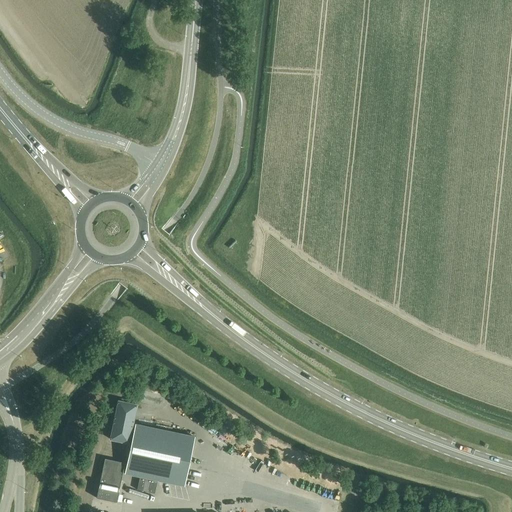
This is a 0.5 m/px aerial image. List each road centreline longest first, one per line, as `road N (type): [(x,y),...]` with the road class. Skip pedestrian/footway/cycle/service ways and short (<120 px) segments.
road 1 (primary): [(511,469),(326,392),(183,290)]
road 2 (unclassified): [(159,166),(42,114),(0,72)]
road 3 (secondary): [(159,166),(183,108),(195,0)]
